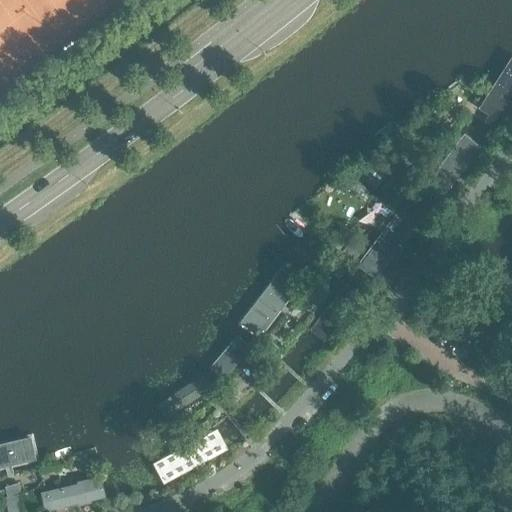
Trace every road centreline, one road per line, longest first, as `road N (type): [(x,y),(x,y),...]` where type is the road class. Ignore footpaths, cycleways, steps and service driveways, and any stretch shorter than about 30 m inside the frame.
road 1 (residential): [(151,511),(219,480),(281,429),(511,143)]
road 2 (secondary): [(0,223),(297,0)]
